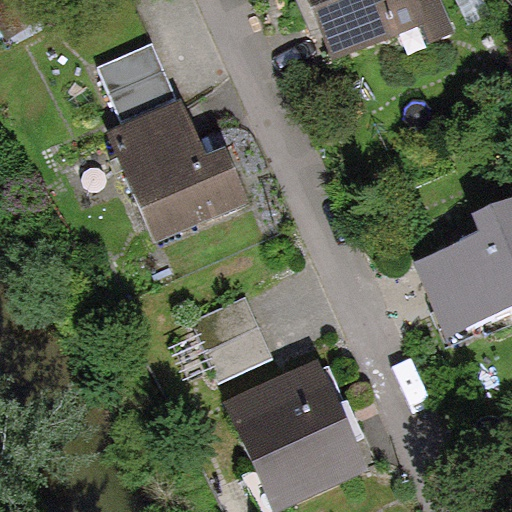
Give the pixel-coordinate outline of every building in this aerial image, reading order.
[(401,0),(288,0),(315,71),(414,34),(401,0)] [(98,61),(123,125),(183,101),(158,38),(98,61)] [(219,230),(182,117),(96,145),(133,258),(219,230)] [(511,216),(404,260),(440,349),(511,320),(511,216)] [(253,294),(208,311),(230,370),(275,354),(253,294)] [(214,415),(252,511),(290,511),(357,486),(313,376),(214,415)]
